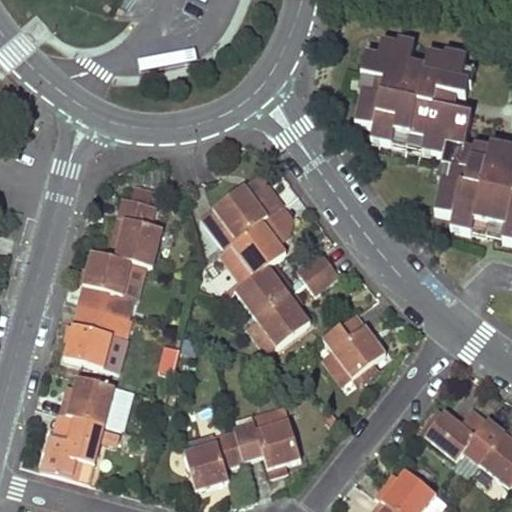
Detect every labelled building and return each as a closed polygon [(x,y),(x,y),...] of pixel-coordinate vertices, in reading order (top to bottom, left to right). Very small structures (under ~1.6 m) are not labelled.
[(366,58),(361,80),(373,83),(370,98),(362,96),(355,129),(371,132),(374,133),(371,145),(390,149),(392,150),(395,137),(423,143),(420,156),(424,157),(441,161),(443,161),(446,149),(464,153),(471,120),(455,117),(456,109),(458,101),(465,103),(469,87),(462,85),(466,68),(468,61),(446,56),(445,60),(429,57),(426,71),(411,68),(415,49),(398,45),(397,49),(383,45),(379,61),(366,58)] [(475,70),(466,68),(462,85),(469,87),(471,87),(475,70)] [(373,83),(361,80),(358,95),(362,96),(370,98),(373,83)] [(423,143),(395,137),(392,150),(420,156),(423,143)] [(464,153),(446,149),(443,161),(441,169),(453,172),(449,187),(442,185),(434,218),(449,221),(453,222),(450,234),(468,238),(470,239),(473,227),(502,233),(499,245),(504,246),(511,247),(511,154),(508,154),(491,150),(490,154),(475,150),(474,155),(464,153)] [(453,172),(441,169),(438,184),(442,185),(449,187),(453,172)] [(273,193),(261,177),(245,190),(256,205),(263,200),(275,216),(285,209),(273,193)] [(245,190),(215,212),(237,243),(270,219),(275,216),(263,200),(256,205),(245,190)] [(118,243),(113,260),(130,265),(152,271),(161,233),(151,230),(155,211),(121,201),(115,225),(111,240),(118,243)] [(215,212),(202,221),(224,253),(231,248),(237,243),(215,212)] [(237,243),(231,248),(254,280),(269,270),(286,256),(276,241),(282,236),(270,219),(237,243)] [(502,233),(473,227),(470,239),(499,245),(502,233)] [(96,292),(91,311),(123,319),(128,301),(122,299),(130,265),(113,260),(91,254),(87,270),(82,288),(96,292)] [(324,254),(299,273),(307,285),(332,266),(324,254)] [(332,266),(307,285),(316,296),(341,279),(332,266)] [(254,280),(235,295),(256,322),(290,297),(279,282),(269,270),(254,280)] [(290,297),(256,322),(278,350),(312,327),(299,310),(290,297)] [(66,344),(62,361),(102,372),(112,339),(118,341),(123,319),(91,311),(85,332),(71,327),(66,344)] [(356,319),(324,342),(352,380),(385,358),(371,339),(356,319)] [(114,391),(75,381),(71,398),(64,397),(62,406),(59,417),(74,421),(103,429),(114,391)] [(445,415),(425,439),(455,463),(462,455),(479,468),(504,437),(474,412),(460,427),(445,415)] [(45,453),(39,475),(78,485),(83,465),(93,467),(103,429),(74,421),(68,441),(50,436),(45,453)] [(253,429),(234,435),(243,464),(262,460),(266,474),(300,465),(288,425),(254,435),(253,429)] [(218,447),(184,456),(196,495),(228,486),(224,470),(243,464),(234,435),(216,440),(218,447)] [(511,443),(504,437),(479,468),(510,494),(511,491),(511,443)] [(385,486),(373,500),(380,505),(388,511),(423,511),(434,499),(403,474),(390,491),(385,486)]
